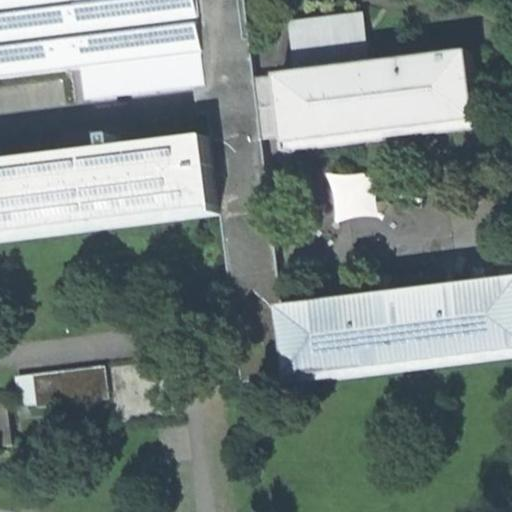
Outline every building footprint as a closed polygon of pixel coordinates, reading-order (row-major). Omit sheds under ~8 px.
[(0,0),(0,79),(87,69),(91,101),(199,88),(259,81),(249,0),(0,0)] [(291,128),(293,146),(485,123),(477,53),(373,66),(367,16),(297,25),(303,75),(284,78),(291,128)] [(291,128),(284,78),(259,81),(199,88),(203,115),(212,113),(215,139),(224,208),(225,216),(226,216),(246,383),(296,377),(288,310),(266,132),(291,128)] [(0,234),(224,208),(215,139),(124,150),(123,137),(111,139),(113,152),(0,165),(0,234)] [(511,281),(288,310),(296,377),(297,386),(299,386),(298,378),(511,351),(511,281)] [(37,370),(20,372),(24,400),(41,398),(37,370)] [(12,398),(0,399),(0,442),(16,440),(12,398)]
